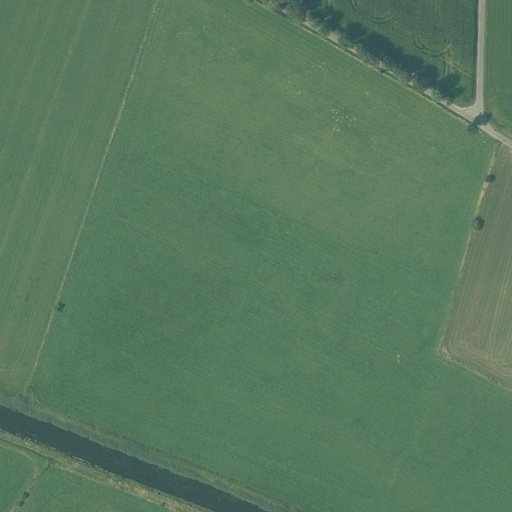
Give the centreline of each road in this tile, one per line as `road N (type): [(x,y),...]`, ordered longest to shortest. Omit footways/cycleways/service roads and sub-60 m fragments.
road 1 (unclassified): [(266,0),(477,122)]
road 2 (unclassified): [(482,0),(477,122)]
